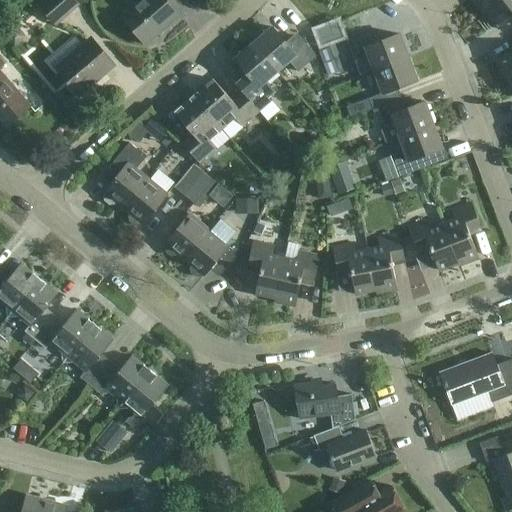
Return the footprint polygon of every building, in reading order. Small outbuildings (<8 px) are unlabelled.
[(78,4),(74,0),(46,0),(41,5),(57,23),(78,4)] [(140,0),(122,16),(146,45),(180,16),(165,0),(140,0)] [(487,13),(503,0),(473,0),(485,15),(487,13)] [(511,0),(503,0),(487,13),(500,30),(511,20),(511,0)] [(344,37),(338,22),(316,30),(322,46),(344,37)] [(254,44),(278,71),(289,61),(299,72),(317,56),(314,52),(301,37),(290,47),(273,27),(254,44)] [(375,70),(408,57),(400,34),(376,43),(372,32),(348,41),(356,61),(369,56),(375,70)] [(55,71),(59,67),(81,93),(112,66),(90,40),(84,46),(76,37),(47,61),(55,71)] [(266,81),(278,71),(254,44),(235,60),(252,79),(241,89),(260,111),(272,101),(268,98),(275,92),(266,81)] [(331,48),(320,52),(323,61),(334,57),(331,48)] [(507,78),(511,75),(511,53),(497,59),(505,79),(507,78)] [(339,71),(334,57),(323,61),(329,76),(339,71)] [(374,109),(397,100),(393,90),(417,81),(408,57),(375,70),(384,93),(370,98),(374,109)] [(0,68),(5,64),(0,58),(0,119),(7,127),(31,106),(0,69),(0,68)] [(194,96),(223,129),(236,118),(243,126),(260,111),(243,91),(232,100),(213,79),(194,96)] [(210,140),(223,129),(194,96),(174,112),(193,134),(182,143),(200,163),(217,148),(210,140)] [(402,99),(397,100),(374,109),(379,108),(387,129),(382,130),(387,142),(400,137),(400,138),(434,125),(425,102),(406,109),(402,99)] [(169,130),(153,117),(143,129),(159,142),(169,130)] [(392,156),(400,177),(428,167),(424,156),(443,149),(434,125),(400,138),(405,151),(392,156)] [(124,208),(148,179),(137,169),(148,156),(140,150),(139,151),(130,143),(113,163),(123,171),(105,192),(124,208)] [(356,188),(346,162),(328,168),(339,195),(356,188)] [(187,194),(204,173),(194,165),(177,186),(187,194)] [(313,167),(315,176),(328,174),(326,165),(313,167)] [(204,173),(187,194),(197,202),(214,181),(204,173)] [(143,224),(167,195),(148,179),(124,208),(143,224)] [(405,191),(400,179),(391,182),(396,194),(405,191)] [(381,186),(385,197),(393,194),(390,184),(381,186)] [(259,214),(258,198),(236,199),(237,215),(259,214)] [(341,213),(338,203),(327,206),(331,217),(341,213)] [(469,232),(482,227),(472,203),(452,211),(455,219),(444,224),(460,266),(479,258),(469,232)] [(186,259),(210,230),(190,214),(166,243),(186,259)] [(460,266),(444,224),(432,228),(429,220),(409,227),(418,251),(430,247),(439,270),(458,263),(459,266),(460,266)] [(266,226),(258,222),(254,232),(262,235),(266,226)] [(222,273),(238,254),(210,230),(186,259),(205,275),(213,265),(222,273)] [(377,293),(398,289),(392,261),(405,259),(400,234),(379,238),(381,247),(368,249),(377,293)] [(275,301),(285,258),(273,255),(275,246),(254,241),(248,266),(261,269),(255,294),(275,299),(275,301)] [(377,293),(368,249),(356,252),(354,243),(333,247),(338,272),(351,270),(356,295),(376,291),(376,293),(377,293)] [(315,281),(320,256),(299,251),(297,260),(285,258),(275,301),(296,306),(302,278),(315,281)] [(7,318),(40,279),(22,264),(7,282),(0,275),(0,300),(6,306),(7,318)] [(53,320),(43,312),(58,294),(40,279),(7,318),(20,317),(30,325),(25,331),(36,340),(53,320)] [(63,364),(95,325),(77,310),(63,328),(53,320),(36,340),(46,349),(51,343),(62,352),(63,364)] [(108,366),(98,358),(113,339),(95,325),(63,364),(75,363),(85,371),(81,377),(91,386),(108,366)] [(511,359),(498,365),(493,353),(440,373),(452,405),(489,391),(493,403),(511,395),(511,359)] [(118,410),(151,370),(133,356),(118,374),(108,366),(91,386),(102,395),(107,389),(117,398),(118,410)] [(21,360),(13,369),(19,375),(28,365),(21,360)] [(134,428),(169,385),(151,370),(118,410),(131,409),(136,413),(132,418),(129,418),(126,421),(134,428)] [(333,429),(339,426),(356,420),(352,394),(337,397),(336,384),(321,386),(320,381),(295,385),(301,419),(331,415),(333,429)] [(35,393),(25,385),(17,395),(27,403),(35,393)] [(97,441),(111,453),(127,434),(113,422),(97,441)] [(344,439),(339,426),(333,429),(314,436),(320,451),(329,448),(332,456),(330,457),(332,460),(333,460),(338,471),(376,456),(366,430),(344,439)] [(511,439),(502,444),(506,455),(493,460),(507,498),(502,500),(506,511),(511,508),(511,439)] [(329,489),(341,494),(346,481),(333,477),(329,489)] [(378,494),(371,480),(331,502),(336,511),(406,511),(407,511),(392,486),(378,494)] [(65,511),(67,505),(27,495),(22,511),(65,511)]
